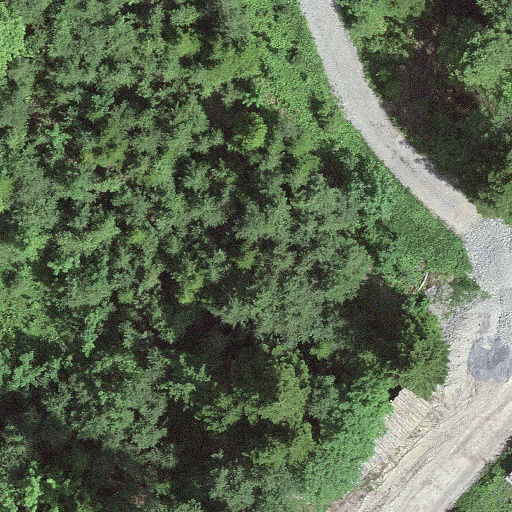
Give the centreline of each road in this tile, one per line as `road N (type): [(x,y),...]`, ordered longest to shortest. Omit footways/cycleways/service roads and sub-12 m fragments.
road 1 (track): [(314,0),(354,97),(377,128),(511,260)]
road 2 (unclassified): [(424,511),(511,417)]
